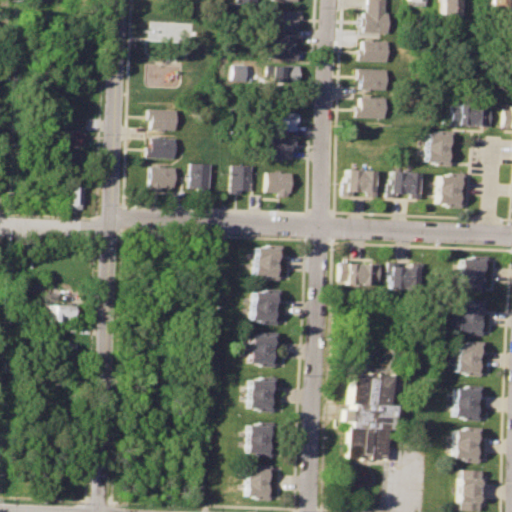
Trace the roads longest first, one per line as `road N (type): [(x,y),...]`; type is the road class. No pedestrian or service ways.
road 1 (residential): [(121,0),(96,511)]
road 2 (residential): [(329,0),(305,511)]
road 3 (residential): [(112,219),(511,235)]
